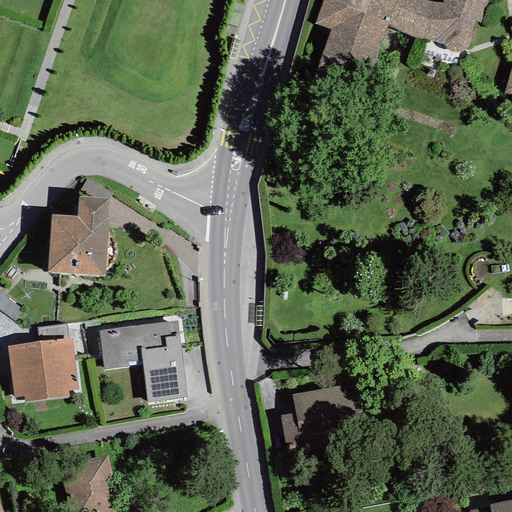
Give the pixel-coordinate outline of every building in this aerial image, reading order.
[(321,0),(313,23),(330,29),(316,68),(365,84),(388,26),(444,46),(447,50),(450,52),(455,52),(460,50),(465,48),(468,46),(471,38),(471,33),(476,23),(480,23),(487,0),(442,0),(441,2),(433,3),(427,2),(421,0),(321,0)] [(108,215),(82,213),(80,234),(53,232),(50,284),(103,288),(108,215)] [(180,325),(97,335),(103,383),(141,378),(146,415),(191,409),(180,325)] [(73,343),(6,354),(14,408),(81,398),(73,343)] [(354,382),(292,395),(295,413),(279,416),(285,444),(297,441),(299,450),(365,437),(354,382)] [(115,511),(104,467),(64,476),(72,511),(115,511)] [(511,511),(511,500),(489,505),(490,508),(468,511),(511,511)]
